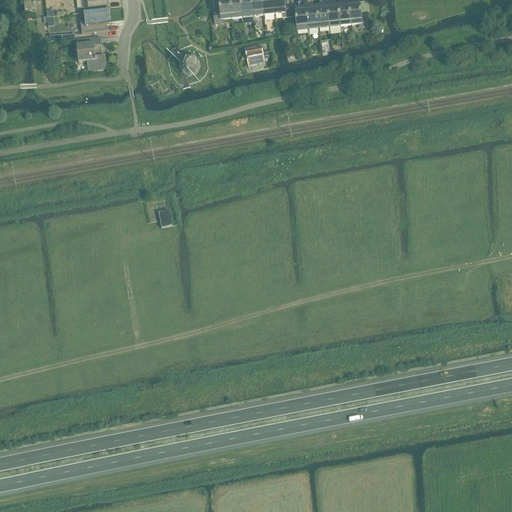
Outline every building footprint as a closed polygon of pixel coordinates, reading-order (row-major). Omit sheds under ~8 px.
[(81,0),(83,11),(109,8),(108,2),(113,1),(113,0),(81,0)] [(231,21),(228,0),(218,0),(219,3),(212,4),(214,26),(224,25),(224,22),(231,21)] [(228,0),(231,21),(242,20),(239,0),(228,0)] [(239,0),(242,20),(252,19),(250,0),(239,0)] [(250,0),(252,19),(263,18),(261,0),(250,0)] [(261,0),(263,18),(273,16),(271,0),(261,0)] [(271,0),(273,16),(281,16),(282,19),(292,18),(290,0),(289,0),(271,0)] [(307,32),(304,0),(297,0),(298,4),(299,3),(299,9),(294,10),(296,33),(307,32)] [(310,0),(304,0),(307,32),(318,31),(316,8),(311,8),(310,2),(311,2),(310,0)] [(321,7),(316,8),(318,31),(329,29),(325,0),(319,0),(319,1),(320,1),(321,7)] [(325,0),(329,29),(340,28),(337,5),(333,6),(332,0),(325,0)] [(342,0),(343,5),(337,5),(340,28),(350,27),(347,0),(342,0)] [(347,0),(350,27),(361,26),(361,29),(369,28),(367,14),(361,14),(360,3),(354,3),(353,0),(347,0)] [(23,2),(25,13),(32,12),(31,1),(23,2)] [(80,24),(82,36),(108,33),(107,27),(112,26),(111,11),(85,14),(86,23),(80,24)] [(98,59),(98,54),(102,53),(100,39),(76,42),(78,64),(87,64),(88,73),(107,71),(105,58),(98,59)] [(263,62),(262,55),(261,49),(245,51),(248,67),(264,64),(263,62)] [(269,53),(262,55),(263,62),(270,60),(269,53)] [(179,66),(180,74),(182,75),(185,77),(187,78),(194,76),(198,69),(197,61),(190,58),(182,60),(180,63),(179,66)] [(158,214),(159,222),(161,230),(172,228),(171,227),(169,213),(168,213),(158,214)]
